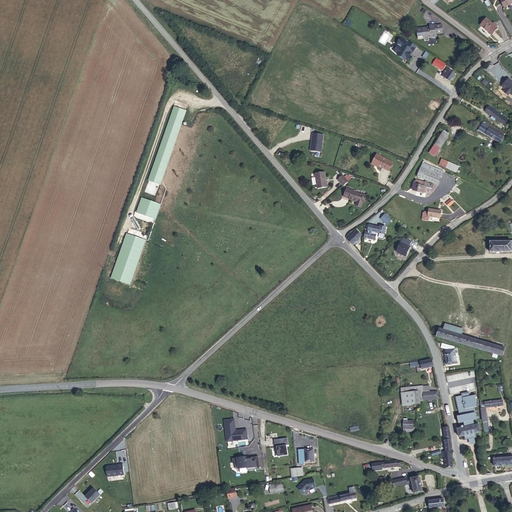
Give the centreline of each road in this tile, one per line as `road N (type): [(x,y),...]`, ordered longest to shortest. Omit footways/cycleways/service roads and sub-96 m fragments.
road 1 (tertiary): [(338,235),(138,0)]
road 2 (secondary): [(169,387),(461,476)]
road 3 (residential): [(338,235),(394,192),(471,71),(493,54)]
road 4 (unclassified): [(169,387),(338,235)]
road 5 (tertiary): [(461,476),(432,343),(390,290)]
road 6 (unclassified): [(41,511),(169,387)]
road 7 (secondary): [(0,388),(169,387)]
road 8 (residential): [(511,179),(436,236),(390,290)]
